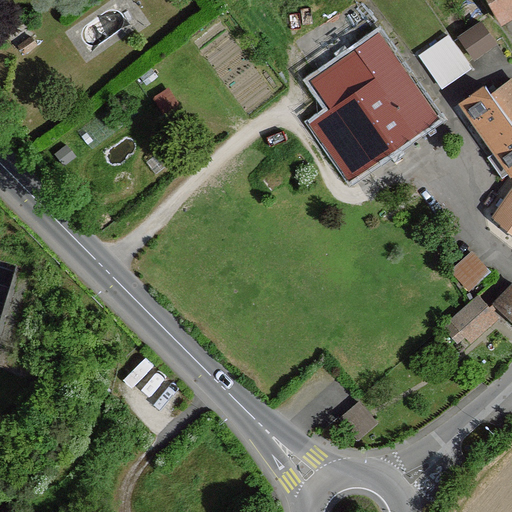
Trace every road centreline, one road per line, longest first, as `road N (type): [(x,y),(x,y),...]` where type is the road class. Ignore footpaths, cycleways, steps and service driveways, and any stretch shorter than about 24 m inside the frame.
road 1 (motorway): [(511,445),(0,285)]
road 2 (motorway): [(0,337),(511,488)]
road 3 (tertiary): [(0,162),(324,487)]
road 4 (residential): [(511,389),(398,489)]
